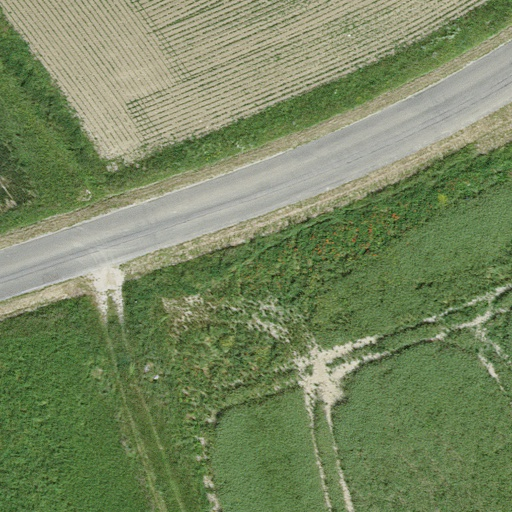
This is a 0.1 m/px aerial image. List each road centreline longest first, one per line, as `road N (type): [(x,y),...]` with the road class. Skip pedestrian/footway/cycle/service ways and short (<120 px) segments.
road 1 (tertiary): [(511,71),(321,167),(0,277)]
road 2 (track): [(105,242),(181,511)]
